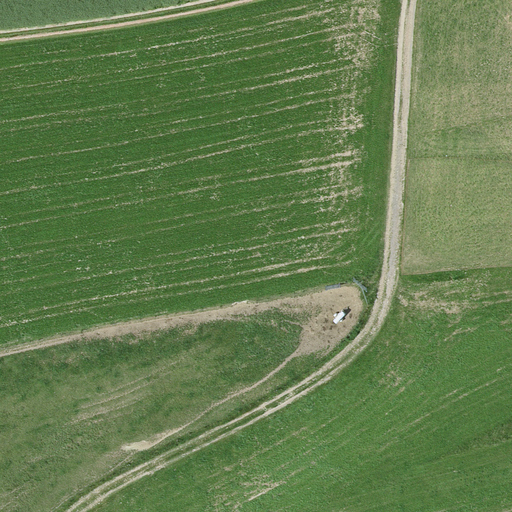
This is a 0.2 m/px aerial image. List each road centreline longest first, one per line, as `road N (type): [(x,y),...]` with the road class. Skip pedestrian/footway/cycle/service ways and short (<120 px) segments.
road 1 (track): [(411,0),(390,282),(364,328),(310,376),(79,511)]
road 2 (track): [(193,0),(0,30)]
